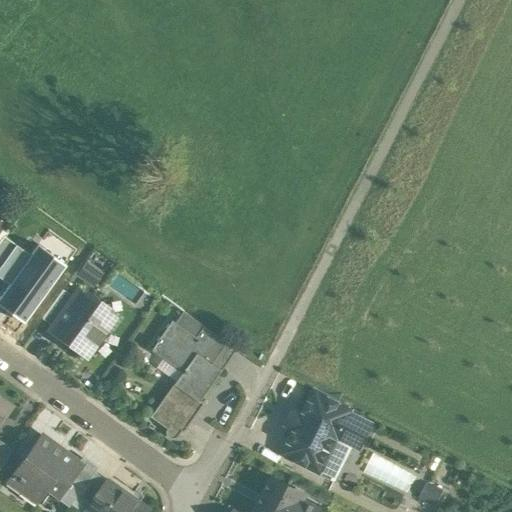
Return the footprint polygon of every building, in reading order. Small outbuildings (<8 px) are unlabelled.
[(29,256),(2,237),(0,240),(0,277),(9,284),(29,256)] [(25,321),(64,266),(37,246),(36,246),(29,256),(9,284),(0,295),(0,305),(23,323),(24,321),(25,321)] [(75,276),(92,285),(106,259),(89,250),(75,276)] [(62,290),(41,319),(51,326),(72,297),(62,290)] [(72,297),(51,326),(67,338),(64,342),(79,352),(87,341),(94,346),(114,318),(76,291),(72,297)] [(219,355),(197,338),(196,338),(173,321),(153,351),(155,353),(161,344),(169,350),(166,355),(187,369),(175,386),(201,403),(222,372),(212,365),(219,355)] [(228,344),(205,327),(197,338),(219,355),(228,344)] [(175,386),(174,385),(152,418),(167,429),(166,432),(167,435),(169,437),(171,438),(174,439),(177,438),(179,436),(182,431),(185,433),(204,404),(201,403),(175,386)] [(314,390),(302,414),(296,412),(289,427),(294,429),(282,454),(319,473),(329,453),(345,462),(353,446),(358,448),(371,423),(350,412),(352,409),(314,390)] [(0,398),(0,425),(13,408),(0,398)] [(78,464),(39,435),(15,469),(16,479),(23,484),(19,489),(38,502),(47,489),(61,499),(72,484),(66,480),(78,464)] [(0,441),(0,466),(12,450),(0,441)] [(406,490),(415,471),(372,452),(363,471),(406,490)] [(96,471),(81,460),(78,464),(66,480),(72,484),(81,491),(95,472),(96,471)] [(81,491),(74,501),(87,511),(108,482),(95,472),(81,491)] [(272,478),(254,511),(317,511),(319,510),(301,501),(304,494),(272,478)] [(148,511),(150,510),(109,481),(108,482),(87,511),(88,511),(148,511)]
